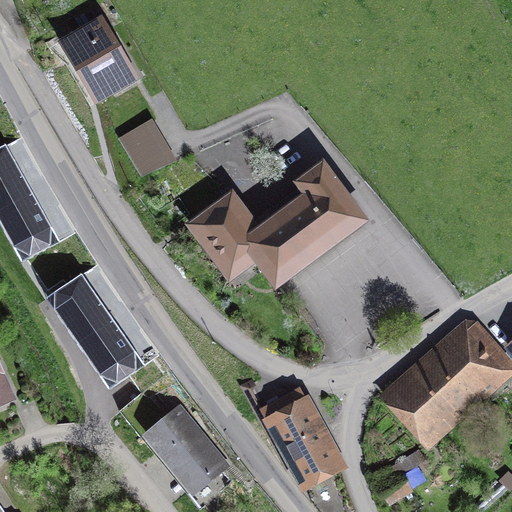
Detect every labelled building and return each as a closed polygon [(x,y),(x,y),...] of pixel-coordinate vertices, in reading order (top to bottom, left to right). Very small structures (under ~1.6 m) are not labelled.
[(58,45),(94,107),(99,104),(95,96),(127,78),(111,50),(122,43),(117,34),(110,38),(104,26),(69,46),(65,40),(58,45)] [(155,124),(120,142),(143,184),(178,166),(155,124)] [(6,146),(0,149),(0,225),(21,263),(59,242),(6,146)] [(230,277),(256,257),(276,284),(361,221),(322,168),(300,184),(309,196),(260,235),(231,197),(192,226),(230,277)] [(82,275),(46,300),(109,391),(145,366),(82,275)] [(480,386),(483,390),(494,379),(491,375),(510,358),(478,323),(399,396),(431,430),(480,386)] [(0,402),(10,397),(0,375),(0,402)] [(337,464),(298,391),(263,378),(246,385),(268,427),(277,422),(308,479),(337,464)] [(216,496),(203,481),(222,466),(179,413),(150,436),(194,489),(187,494),(200,510),(216,496)] [(377,475),(392,498),(409,487),(401,474),(406,471),(409,476),(430,464),(421,449),(377,475)] [(347,511),(337,470),(315,482),(310,502),(317,511),(347,511)]
